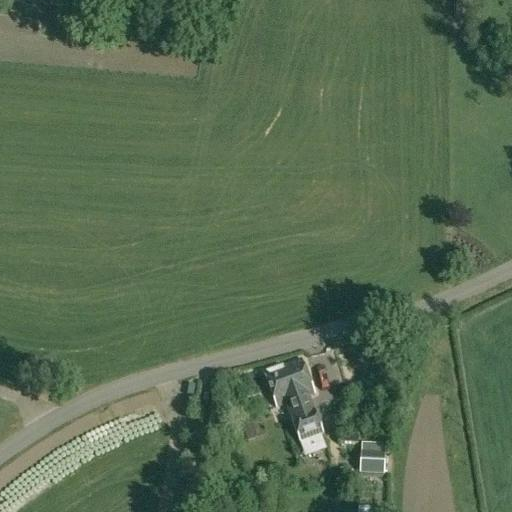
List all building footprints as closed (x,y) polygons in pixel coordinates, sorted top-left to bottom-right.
[(157,22),(162,0),(116,0),(113,12),(157,22)] [(457,0),(456,20),(480,21),(481,1),(468,0),(457,0)] [(345,356),(319,358),(322,395),(348,393),(345,356)] [(309,397),(315,394),(302,360),(263,374),(276,409),(285,406),(300,445),(323,436),(309,397)] [(360,476),(384,477),(385,446),(362,446),(362,452),(360,452),(360,476)]
